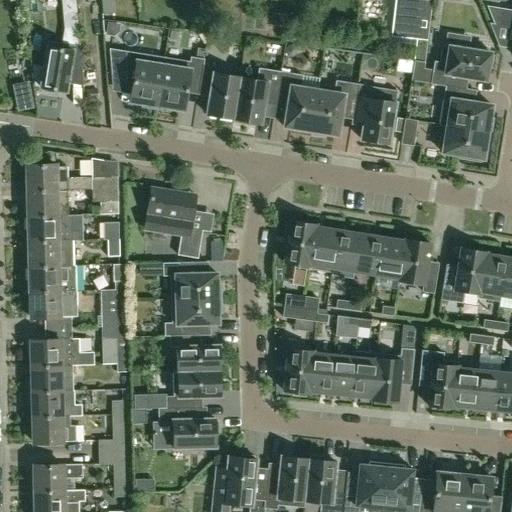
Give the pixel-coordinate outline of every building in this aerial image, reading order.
[(75,9),(74,0),(62,0),(63,10),(75,9)] [(433,0),(395,0),(391,37),(417,40),(428,42),(433,0)] [(511,10),(487,7),(494,24),(511,27),(511,10)] [(282,26),(284,14),(270,13),(268,25),(282,26)] [(112,37),(117,33),(118,26),(108,24),(106,36),(112,37)] [(65,92),(69,68),(81,70),(79,47),(77,31),(65,29),(62,44),(47,42),(40,88),(43,88),(42,91),(53,93),(53,90),(65,92)] [(417,40),(415,62),(425,63),(428,42),(417,40)] [(493,56),(489,55),(490,53),(487,53),(488,49),(475,47),(474,50),(441,45),(439,63),(434,62),(430,84),(445,86),(460,88),(462,77),(485,81),(487,68),(491,69),(493,56)] [(155,106),(156,106),(164,58),(109,49),(111,75),(133,79),(129,102),(142,104),(141,108),(154,110),(155,106)] [(203,60),(205,51),(197,50),(196,58),(203,60)] [(187,87),(198,89),(202,64),(203,60),(196,58),(190,57),(189,62),(164,58),(156,106),(157,107),(157,110),(170,112),(170,109),(183,111),(187,87)] [(422,83),(425,63),(415,62),(411,81),(422,83)] [(233,119),(240,78),(213,73),(214,66),(202,64),(198,89),(210,91),(206,114),(233,119)] [(275,102),(280,72),(258,69),(256,80),(240,78),(233,119),(260,123),(264,100),(275,102)] [(310,131),(317,90),(300,88),(302,76),(280,72),(275,102),(287,104),(283,127),(310,131)] [(357,85),(335,81),(333,93),(317,90),(310,131),(312,132),(311,135),(324,137),(325,134),(337,136),(341,112),(353,114),(357,85)] [(397,91),(386,89),(357,85),(353,114),(364,116),(360,140),(388,144),(397,91)] [(32,107),(28,86),(14,88),(19,110),(32,107)] [(489,118),(491,105),(468,102),(470,90),(460,88),(445,86),(439,125),(446,126),(487,132),(487,131),(491,132),(493,119),(489,118)] [(97,101),(96,90),(85,91),(86,102),(97,101)] [(417,121),(405,119),(400,144),(413,146),(417,121)] [(483,159),(487,132),(446,126),(442,153),(467,157),(467,160),(480,162),(480,159),(483,159)] [(118,203),(118,177),(91,177),(91,178),(67,179),(67,167),(56,168),(55,165),(27,166),(28,192),(68,190),(68,191),(91,190),(105,190),(105,203),(118,203)] [(145,230),(182,235),(179,255),(199,258),(203,231),(191,229),(196,201),(170,197),(171,192),(152,188),(145,230)] [(68,216),(68,191),(68,190),(28,192),(28,217),(68,216)] [(105,190),(91,190),(92,203),(99,203),(99,206),(91,206),(91,214),(118,214),(118,203),(105,203),(105,190)] [(80,236),(76,232),(72,232),(72,215),(68,216),(28,217),(29,242),(73,241),(80,241),(80,236)] [(308,269),(315,227),(315,225),(290,221),(289,223),(286,223),(284,236),(287,236),(283,262),(294,264),(293,268),(308,270),(308,269)] [(108,240),(118,240),(117,222),(107,223),(108,240)] [(331,267),(337,231),(315,227),(308,269),(330,272),(332,272),(333,268),(331,267)] [(353,271),(359,235),(338,231),(337,231),(331,267),(333,268),(332,272),(330,272),(330,275),(353,279),(355,271),(353,271)] [(376,275),(381,238),(359,235),(353,271),(355,271),(376,275)] [(398,278),(404,242),(381,238),(376,275),(398,278)] [(426,267),(430,244),(404,239),(404,242),(398,278),(398,281),(423,285),(422,292),(433,293),(437,269),(426,267)] [(119,256),(118,240),(108,240),(109,256),(119,256)] [(73,266),(73,241),(29,242),(30,267),(73,266)] [(479,294),(485,255),(485,253),(460,248),(456,272),(445,270),(440,300),(462,303),(464,291),(477,294),(479,294)] [(500,295),(506,258),(485,255),(479,294),(477,294),(477,298),(499,302),(500,295)] [(511,296),(511,259),(506,258),(500,295),(511,296)] [(217,284),(216,273),(192,274),(192,263),(162,263),(163,276),(170,276),(170,300),(220,298),(220,284),(217,284)] [(114,281),(114,290),(115,290),(115,299),(126,299),(125,264),(112,264),(112,281),(114,281)] [(76,291),(75,266),(73,266),(30,267),(30,292),(76,291)] [(101,315),(101,328),(127,327),(126,299),(115,299),(115,290),(114,290),(100,290),(101,315)] [(77,307),(77,292),(76,292),(76,291),(30,292),(31,318),(73,317),(73,307),(77,307)] [(310,298),(285,294),(284,306),(308,309),(310,298)] [(221,313),(220,298),(170,300),(171,323),(164,324),(164,336),(169,336),(194,335),(194,324),(218,324),(217,313),(221,313)] [(316,310),(318,299),(310,298),(308,309),(316,310)] [(349,302),(337,300),(336,308),(348,310),(349,302)] [(359,311),(360,303),(349,302),(348,310),(359,311)] [(315,321),(316,314),(316,310),(308,309),(284,306),(282,317),(315,321)] [(394,308),(382,306),(381,314),(393,316),(394,308)] [(326,323),(327,315),(316,314),(315,321),(326,323)] [(357,327),(358,319),(347,318),(346,326),(357,327)] [(369,329),(370,321),(358,319),(357,327),(369,329)] [(482,328),(494,330),(495,322),(483,320),(482,328)] [(506,331),(507,323),(495,322),(494,330),(506,331)] [(403,325),(401,349),(413,350),(415,330),(412,327),(403,325)] [(116,339),(116,356),(127,356),(127,339),(127,327),(101,328),(101,339),(116,339)] [(468,342),(480,344),(481,336),(469,334),(468,342)] [(219,371),(218,346),(194,346),(194,335),(169,336),(169,347),(176,347),(177,371),(177,372),(219,371)] [(480,344),(492,345),(493,337),(481,336),(480,344)] [(79,354),(78,340),(31,341),(32,367),(72,366),(87,366),(93,366),(93,357),(90,354),(79,354)] [(308,393),(308,391),(312,354),(312,352),(287,349),(286,352),(283,351),(282,364),(285,365),(282,391),(308,393)] [(375,360),(371,397),(371,400),(396,402),(399,379),(410,380),(413,350),(401,349),(400,356),(376,353),(375,360)] [(453,408),(453,406),(457,369),(457,362),(442,360),(443,353),(421,351),(418,380),(429,382),(427,405),(453,408)] [(329,393),(333,356),(312,354),(308,391),(329,393)] [(127,356),(116,356),(116,372),(127,372),(127,356)] [(350,395),(354,358),(333,356),(329,393),(350,395)] [(371,397),(375,360),(354,358),(350,395),(371,397)] [(61,391),(61,377),(72,377),(72,366),(32,367),(33,392),(61,392),(61,391)] [(453,406),(474,408),(478,371),(457,369),(453,406)] [(219,396),(219,371),(177,372),(177,371),(172,371),(173,397),(166,397),(166,408),(166,409),(190,408),(196,408),(196,396),(219,396)] [(474,408),(495,410),(498,373),(478,371),(474,408)] [(495,410),(511,411),(511,374),(498,373),(495,410)] [(73,390),(61,391),(61,392),(33,392),(33,417),(69,416),(69,406),(74,406),(73,390)] [(166,394),(134,395),(135,409),(145,409),(158,408),(166,408),(166,397),(166,394)] [(112,401),(113,425),(124,424),(123,401),(112,401)] [(217,421),(214,421),(214,419),(190,420),(190,408),(166,409),(166,408),(158,408),(158,422),(168,421),(168,448),(185,448),(185,451),(202,451),(202,447),(215,447),(214,434),(218,434),(217,421)] [(145,422),(145,409),(135,409),(132,409),(132,422),(145,422)] [(69,425),(69,416),(33,417),(34,443),(63,443),(75,442),(74,425),(69,425)] [(99,453),(125,452),(124,424),(113,425),(113,441),(99,441),(99,453)] [(114,481),(125,481),(125,452),(99,453),(99,465),(114,465),(114,481)] [(263,509),(265,485),(253,483),(255,460),(253,459),(254,456),(241,455),(240,458),(228,457),(226,470),(216,469),(211,511),(226,511),(228,504),(249,506),(248,511),(263,511),(264,509),(263,509)] [(304,501),(308,459),(281,456),(278,480),(266,479),(265,485),(263,509),(264,509),(277,510),(277,505),(304,508),(304,501)] [(333,486),(335,462),(322,461),(323,457),(310,456),(309,459),(308,459),(304,501),(320,502),(319,511),(342,511),(345,487),(333,486)] [(381,511),(386,463),(368,461),(368,465),(358,464),(356,488),(345,487),(342,511),(381,511)] [(404,465),(386,463),(381,511),(420,511),(422,495),(410,493),(413,470),(404,469),(404,465)] [(63,490),(63,478),(82,477),(81,465),(34,466),(35,492),(63,491),(63,490)] [(459,511),(464,471),(449,470),(449,473),(436,472),(434,496),(422,495),(420,511),(459,511)] [(488,501),(490,478),(478,476),(478,473),(464,471),(459,511),(498,511),(500,503),(488,501)] [(154,489),(154,478),(135,478),(135,489),(154,489)] [(125,481),(114,481),(114,497),(126,497),(125,481)] [(85,489),(63,490),(63,491),(35,492),(35,511),(79,511),(79,501),(85,500),(85,489)]
